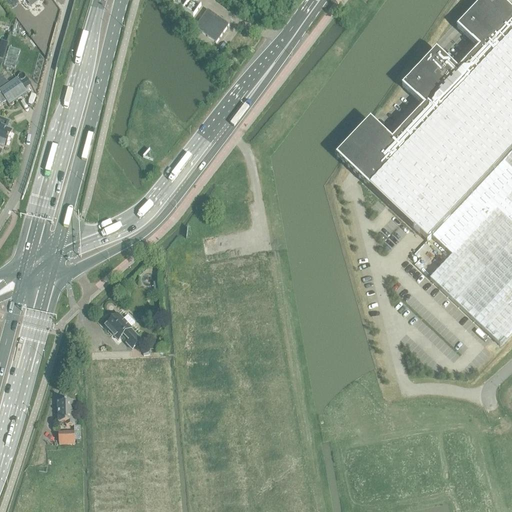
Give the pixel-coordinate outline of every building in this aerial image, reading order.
[(194,0),(176,0),(174,4),(196,16),(202,4),(194,0)] [(370,123),(337,158),(344,165),(351,171),(360,180),(369,189),(387,205),(390,208),(416,233),(425,242),(426,243),(427,243),(432,238),(452,258),(430,281),(500,347),(511,333),(511,14),(496,0),(485,0),(457,30),(479,51),(458,74),(436,53),(411,79),(402,89),(404,90),(424,109),(392,143),(371,124),(370,123)] [(216,44),(229,26),(207,11),(195,29),(216,44)] [(9,49),(3,67),(15,70),(21,52),(9,49)] [(1,72),(0,74),(0,93),(6,102),(9,107),(27,95),(24,90),(19,84),(17,79),(9,85),(1,72)] [(25,80),(19,84),(24,90),(29,86),(25,80)] [(0,119),(0,147),(6,149),(9,139),(10,139),(12,135),(11,135),(12,133),(6,130),(8,126),(3,125),(4,121),(0,119)] [(136,323),(128,315),(125,319),(119,313),(105,327),(119,342),(122,339),(134,351),(144,341),(131,328),(136,323)] [(58,425),(75,425),(75,402),(59,402),(58,425)] [(61,434),(61,445),(77,445),(76,435),(81,435),(81,427),(75,427),(75,433),(61,434)]
